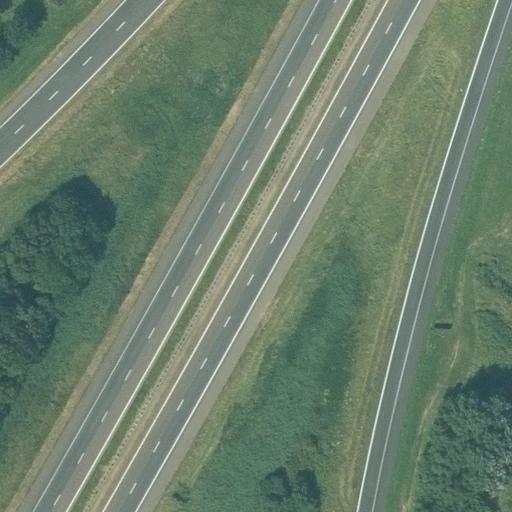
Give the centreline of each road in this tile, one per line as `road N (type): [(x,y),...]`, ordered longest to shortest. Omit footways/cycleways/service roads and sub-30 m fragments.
road 1 (motorway): [(333,0),(48,511)]
road 2 (motorway): [(119,511),(403,0)]
road 3 (motorway): [(365,511),(427,239),(506,0)]
road 4 (motorway): [(144,0),(0,148)]
